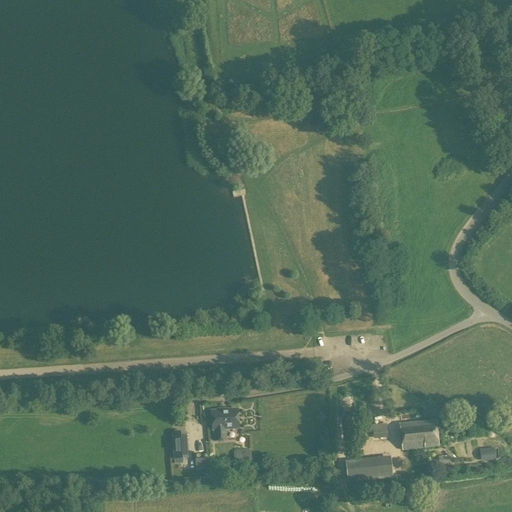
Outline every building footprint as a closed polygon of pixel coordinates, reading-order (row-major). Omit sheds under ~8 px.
[(275,66),(261,68),(261,75),(270,74),(276,74),(275,66)] [(211,411),(212,430),(214,430),(215,442),(226,441),(225,430),(238,429),(237,409),(211,411)] [(320,412),(315,418),(321,424),(327,418),(320,412)] [(400,425),(403,451),(438,447),(435,421),(400,425)] [(389,450),(386,424),(372,425),(375,451),(389,450)] [(171,434),(173,460),(187,459),(186,433),(171,434)] [(495,449),(480,450),(481,462),(496,461),(495,449)] [(234,461),(252,460),(251,450),(234,452),(234,461)] [(344,461),(347,483),(393,478),(390,456),(344,461)] [(447,456),(438,456),(439,465),(449,464),(449,462),(449,456),(447,456)] [(196,470),(209,469),(208,458),(195,459),(196,470)]
